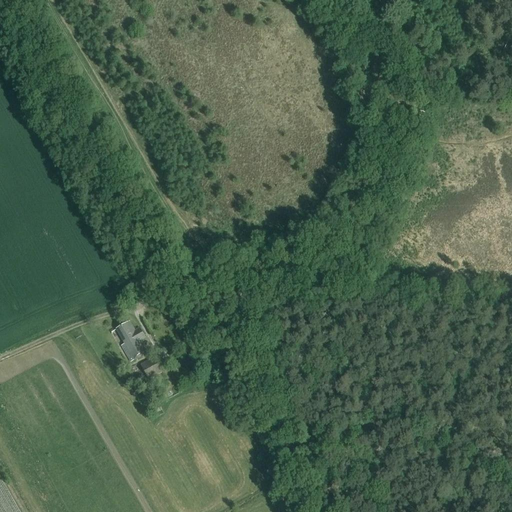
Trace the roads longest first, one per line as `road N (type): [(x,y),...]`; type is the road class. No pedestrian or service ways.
road 1 (track): [(379,511),(304,301)]
road 2 (track): [(132,306),(0,358)]
